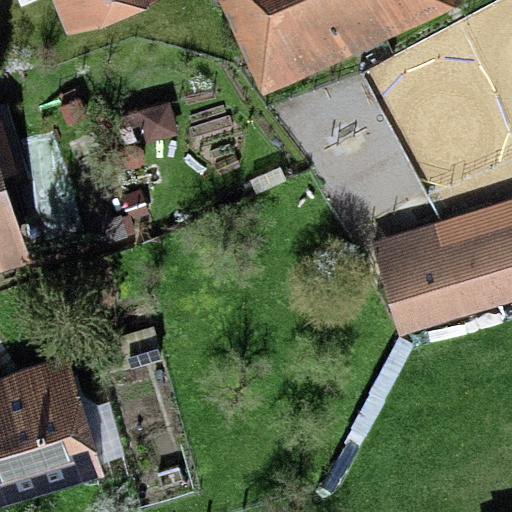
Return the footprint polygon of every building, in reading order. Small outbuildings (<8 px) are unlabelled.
[(47,0),(65,43),(171,0),(47,0)] [(220,0),(262,95),(460,9),(455,0),(220,0)] [(0,199),(0,253),(15,249),(0,199)] [(373,248),(402,340),(511,306),(511,231),(449,251),(442,227),(373,248)] [(0,477),(94,448),(70,370),(0,391),(0,477)]
